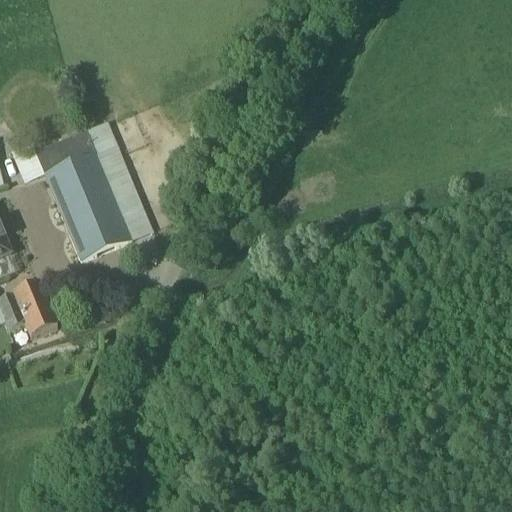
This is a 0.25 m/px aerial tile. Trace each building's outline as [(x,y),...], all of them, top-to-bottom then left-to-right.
[(96,159),(131,246),(153,237),(117,150),(108,129),(87,138),(96,159)] [(37,159),(46,181),(96,159),(87,138),(37,159)] [(131,246),(96,159),(46,181),(80,268),(131,246)] [(0,261),(10,258),(0,232),(0,261)] [(12,302),(25,330),(31,345),(58,333),(41,290),(12,302)] [(12,302),(0,305),(0,316),(5,329),(8,336),(25,330),(12,302)]
